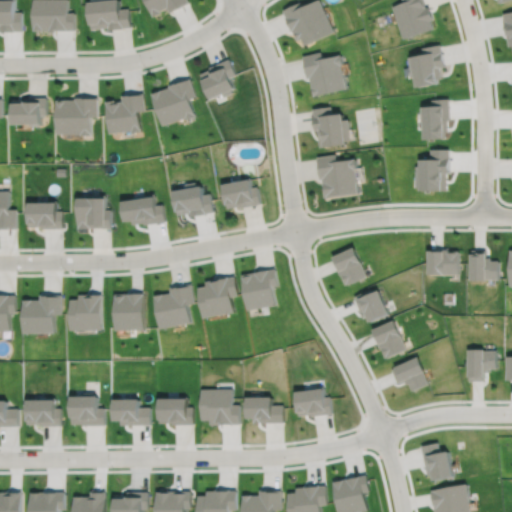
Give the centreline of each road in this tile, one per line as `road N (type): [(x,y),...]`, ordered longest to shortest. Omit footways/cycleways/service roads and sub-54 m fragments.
road 1 (residential): [(403,511),(363,384),(306,278),(273,73),(235,0)]
road 2 (residential): [(0,458),(278,455),(427,415),(511,412)]
road 3 (residential): [(511,215),(372,216),(133,259),(0,261)]
road 4 (residential): [(0,63),(143,57),(189,41),(249,0)]
road 5 (residential): [(463,0),(481,94),(483,215)]
